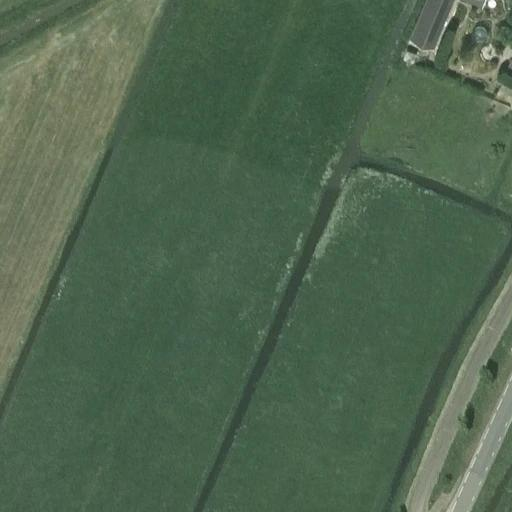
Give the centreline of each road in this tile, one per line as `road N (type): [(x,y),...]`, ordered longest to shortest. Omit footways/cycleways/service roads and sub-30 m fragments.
road 1 (unclassified): [(416,511),(511,297)]
road 2 (tertiary): [(460,511),(511,394)]
